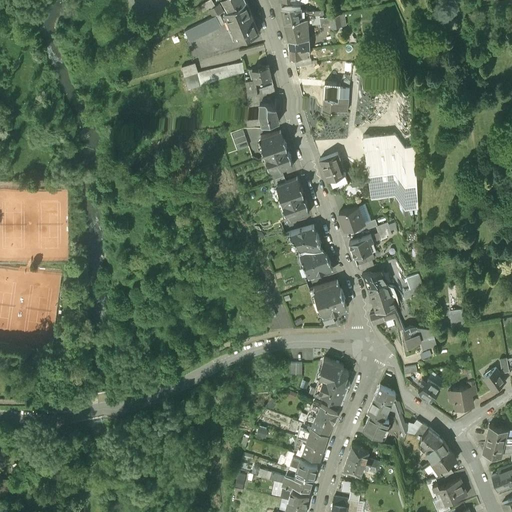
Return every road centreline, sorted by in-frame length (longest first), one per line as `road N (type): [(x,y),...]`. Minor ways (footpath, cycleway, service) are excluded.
road 1 (residential): [(371,377),(288,113),(240,1)]
road 2 (residential): [(371,377),(341,368),(275,373),(111,441),(0,450)]
road 3 (residential): [(371,377),(323,511)]
